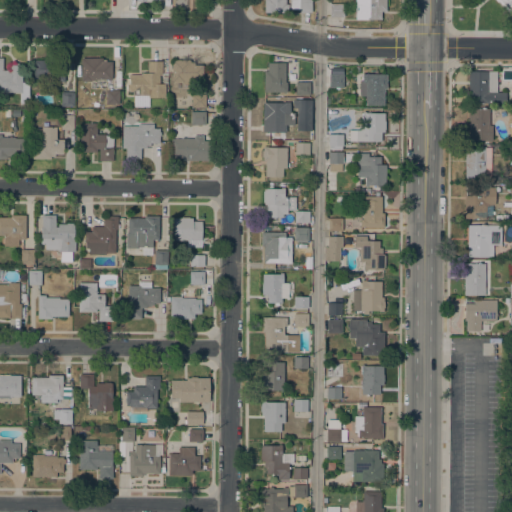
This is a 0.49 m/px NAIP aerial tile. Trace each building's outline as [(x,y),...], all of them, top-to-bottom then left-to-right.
[(264,0),(285,0),(285,4),(288,4),(288,13),(264,12),(264,0)] [(298,12),(298,10),(289,9),(289,0),(311,0),(311,12),(298,12)] [(355,19),(355,0),(386,0),(386,11),(381,11),(381,19),(355,19)] [(511,0),(511,15),(510,15),(495,0),(511,0)] [(343,17),(329,16),(329,3),(344,3),(343,17)] [(0,58),(2,58),(2,70),(9,70),(9,65),(21,65),(21,82),(28,82),(28,103),(19,103),(19,92),(1,92),(1,94),(0,94),(0,58)] [(81,58),(102,58),(102,61),(111,61),(111,79),(91,79),(91,81),(81,81),(81,58)] [(34,60),(64,60),(64,81),(56,81),(56,79),(45,79),(45,77),(34,77),(34,60)] [(171,60),(189,60),(189,62),(194,62),(194,65),(202,65),(202,79),(193,79),(193,83),(181,84),(181,81),(171,81),(171,60)] [(132,92),(129,92),(129,91),(127,91),(127,87),(129,87),(129,75),(141,75),(141,73),(148,73),(148,61),(161,61),(161,75),(159,75),(159,84),(165,84),(165,97),(147,97),(147,95),(132,95),(132,92)] [(263,92),(263,71),(267,71),(267,62),(285,63),(285,82),(287,82),(286,92),(263,92)] [(468,103),(468,71),(489,71),(489,73),(495,73),(495,92),(505,92),(505,103),(468,103)] [(329,74),(343,74),(343,87),(328,87),(329,74)] [(362,81),(362,74),(386,74),(386,89),(384,89),(383,106),(365,105),(365,103),(359,103),(359,97),(365,97),(365,96),(364,96),(364,95),(359,95),(359,81),(362,81)] [(295,95),(295,82),(309,82),(309,95),(295,95)] [(106,90),(119,90),(119,104),(106,104),(106,90)] [(61,91),(74,92),(73,106),(60,106),(61,91)] [(191,94),(205,94),(205,107),(191,107),(191,94)] [(311,131),(296,131),(296,108),(293,107),(293,99),(311,100),(311,131)] [(264,102),(290,103),(289,112),(294,112),(294,125),(287,125),(287,133),(262,132),(264,102)] [(468,108),(489,108),(489,125),(491,125),(491,141),(487,141),(487,140),(468,140),(468,108)] [(190,111),(205,111),(205,124),(191,124),(190,111)] [(348,141),(349,130),(358,130),(358,126),(361,126),(362,118),(360,118),(360,113),(362,113),(362,111),(365,112),(384,113),(384,121),(385,121),(385,129),(384,129),(384,132),(381,132),(381,142),(348,141)] [(60,115),(73,115),(73,129),(60,129),(60,115)] [(99,161),(99,149),(96,149),(96,152),(79,152),(79,123),(97,123),(96,134),(104,134),(104,136),(112,136),(112,161),(99,161)] [(122,126),(138,126),(138,124),(153,124),(153,128),(159,128),(159,132),(160,132),(160,136),(159,136),(159,143),(150,143),(150,146),(146,146),(146,148),(140,148),(140,159),(125,158),(125,148),(122,148),(122,126)] [(32,159),(32,137),(41,137),(41,126),(56,127),(56,139),(63,139),(63,154),(54,154),(54,156),(50,156),(50,159),(32,159)] [(0,134),(1,134),(1,137),(14,137),(14,138),(23,138),(23,156),(6,156),(6,159),(0,159),(0,134)] [(328,134),(342,134),(342,146),(341,146),(341,149),(329,149),(329,146),(328,146),(328,134)] [(182,160),(182,157),(170,157),(170,138),(180,139),(180,138),(193,138),(193,135),(203,135),(202,140),(212,141),(212,160),(182,160)] [(294,154),(295,142),(309,142),(309,154),(294,154)] [(286,168),(282,168),(282,177),(264,176),(265,161),(262,161),(262,157),(261,157),(261,150),(262,150),(262,146),(267,146),(267,147),(286,147),(286,168)] [(464,147),(485,147),(490,147),(490,178),(464,178),(464,147)] [(328,152),(342,152),(342,163),(341,163),(341,171),(329,171),(329,163),(328,163),(328,152)] [(357,153),(368,153),(368,156),(380,156),(380,165),(385,165),(385,185),(368,185),(368,186),(365,186),(365,177),(356,177),(357,153)] [(354,154),(354,162),(344,162),(344,154),(354,154)] [(295,210),(287,210),(287,214),(282,214),(282,217),(268,217),(268,211),(266,211),(266,204),(263,204),(263,202),(262,202),(262,191),(263,191),(263,188),(280,188),(280,187),(284,187),(284,197),(295,197),(295,210)] [(485,218),(464,218),(464,195),(468,195),(468,187),(495,187),(494,204),(485,204),(485,216),(485,218)] [(360,227),(360,219),(362,219),(362,205),(364,205),(363,196),(381,196),(381,213),(384,213),(384,227),(360,227)] [(294,211),(309,211),(308,223),(294,222),(294,211)] [(0,217),(10,217),(10,215),(25,215),(25,239),(18,239),(18,246),(3,246),(3,235),(0,235),(0,217)] [(55,215),(55,227),(57,227),(57,224),(66,224),(66,223),(72,223),(72,224),(74,224),(74,239),(75,239),(75,252),(71,252),(71,261),(60,261),(60,251),(57,251),(57,249),(45,249),(45,244),(40,244),(40,226),(41,226),(41,215),(55,215)] [(84,231),(91,231),(91,226),(103,226),(103,216),(117,216),(117,229),(115,229),(115,253),(105,252),(105,254),(89,254),(89,246),(84,246),(84,231)] [(126,233),(127,233),(127,218),(144,218),(144,216),(158,216),(158,240),(152,240),(152,255),(142,255),(142,247),(137,247),(137,248),(126,248),(126,233)] [(182,239),(182,240),(173,240),(173,218),(181,218),(181,217),(189,217),(189,218),(192,218),(192,221),(201,221),(201,239),(182,239)] [(327,231),(327,218),(342,218),(342,231),(327,231)] [(466,256),(467,225),(500,225),(500,245),(493,244),(493,257),(466,256)] [(274,268),(260,268),(261,232),(263,232),(263,226),(276,226),(276,232),(285,232),(285,237),(291,237),(291,263),(274,263),(274,268)] [(294,227),(308,228),(308,241),(307,240),(307,242),(296,242),(296,240),(294,240),(294,227)] [(324,247),(327,247),(327,236),(342,236),(341,248),(339,248),(339,261),(324,260),(324,247)] [(354,236),(366,236),(366,241),(378,241),(378,248),(381,248),(381,254),(384,254),(384,270),(362,269),(362,261),(359,261),(359,247),(354,247),(354,236)] [(20,249),(33,249),(33,264),(20,264),(20,249)] [(154,250),(167,250),(167,264),(154,264),(154,250)] [(189,266),(189,254),(204,255),(204,266),(189,266)] [(90,258),(90,267),(79,267),(79,258),(90,258)] [(463,263),(484,263),(484,295),(463,295),(463,263)] [(28,270),(41,270),(41,284),(28,285),(28,270)] [(189,284),(189,271),(204,271),(204,285),(189,284)] [(262,274),(279,274),(279,273),(282,273),(282,283),(288,283),(288,298),(281,298),(281,303),(278,303),(278,305),(274,305),(274,303),(266,303),(267,294),(261,294),(261,283),(262,283),(262,274)] [(0,318),(0,278),(3,278),(3,284),(8,284),(8,283),(18,283),(18,303),(20,303),(20,318),(0,318)] [(381,297),(383,297),(383,301),(384,301),(384,308),(383,308),(383,311),(378,311),(359,310),(359,290),(360,290),(360,280),(364,280),(364,281),(381,281),(381,297)] [(125,319),(125,305),(128,305),(128,286),(138,286),(138,281),(151,281),(151,288),(159,288),(159,303),(153,303),(153,305),(150,305),(150,306),(146,306),(146,308),(141,308),(141,319),(125,319)] [(96,283),(96,294),(104,294),(104,306),(112,306),(112,321),(98,321),(98,309),(96,309),(96,312),(78,312),(78,282),(96,283)] [(202,291),(211,290),(211,305),(202,306),(202,291)] [(293,308),(293,296),(301,296),(301,292),(307,292),(307,296),(308,296),(308,308),(293,308)] [(37,295),(45,295),(45,297),(59,297),(59,299),(68,299),(68,316),(51,316),(51,319),(37,319),(37,295)] [(169,318),(170,296),(181,296),(181,298),(194,298),(194,299),(201,299),(200,313),(194,313),(194,318),(169,318)] [(464,300),(496,300),(496,320),(480,320),(480,331),(465,331),(465,319),(464,319),(464,303),(464,300)] [(327,302),(340,303),(340,315),(327,315),(327,302)] [(293,313),(308,313),(308,326),(293,326),(293,313)] [(262,317),(286,317),(286,326),(284,326),(283,335),(299,335),(299,352),(280,351),(280,349),(264,349),(264,332),(262,332),(262,317)] [(326,333),(327,319),(342,320),(342,333),(326,333)] [(348,319),(366,319),(366,322),(371,322),(371,324),(378,324),(379,332),(383,332),(384,355),(361,355),(361,346),(355,346),(354,338),(349,338),(348,319)] [(293,368),(293,356),(307,357),(307,368),(293,368)] [(283,381),(284,381),(284,391),(280,391),(280,390),(262,390),(262,382),(261,382),(261,374),(262,374),(262,370),(267,370),(267,362),(283,362),(283,381)] [(361,394),(361,375),(360,375),(360,364),(362,364),(362,365),(382,366),(382,374),(383,374),(383,381),(383,385),(379,385),(379,394),(361,394)] [(95,410),(95,408),(87,408),(87,388),(79,388),(79,374),(92,374),(92,383),(103,383),(103,382),(110,382),(110,383),(111,383),(111,397),(112,397),(112,410),(95,410)] [(0,375),(20,375),(20,397),(10,396),(10,398),(0,398),(0,375)] [(56,399),(56,402),(40,402),(40,395),(31,395),(31,377),(48,377),(48,375),(62,375),(62,386),(70,386),(69,399),(62,399),(56,399)] [(131,405),(125,405),(125,391),(132,391),(132,386),(144,386),(144,375),(159,375),(159,388),(156,389),(156,408),(144,408),(144,406),(131,406),(131,405)] [(178,401),(178,398),(170,398),(170,380),(186,380),(186,377),(190,377),(196,377),(196,378),(208,378),(208,402),(178,401)] [(340,387),(340,399),(326,399),(326,387),(340,387)] [(293,411),(292,399),(307,399),(307,411),(293,411)] [(284,422),(280,422),(280,431),(263,431),(263,415),(260,415),(260,411),(259,411),(259,405),(260,405),(260,401),(265,401),(265,402),(284,402),(284,422)] [(357,429),(362,429),(362,416),(361,416),(361,406),(362,406),(362,403),(366,403),(366,406),(379,407),(379,426),(382,426),(381,438),(357,438),(357,432),(357,429)] [(52,419),(52,409),(71,409),(71,423),(58,423),(58,419),(52,419)] [(188,424),(189,411),(202,411),(202,424),(188,424)] [(325,441),(326,428),(327,428),(327,419),(339,419),(339,428),(340,428),(340,429),(346,430),(346,441),(340,441),(340,442),(325,441)] [(56,441),(56,427),(70,427),(70,441),(56,441)] [(133,441),(120,441),(120,427),(133,427),(133,441)] [(188,441),(188,429),(202,429),(202,441),(188,441)] [(0,439),(10,440),(10,443),(18,443),(18,458),(12,458),(12,463),(0,462),(0,439)] [(111,465),(112,465),(112,478),(98,478),(98,466),(96,466),(96,469),(78,469),(78,440),(96,440),(96,450),(111,450),(111,465)] [(128,476),(128,452),(133,452),(133,444),(154,444),(154,455),(159,456),(159,473),(142,473),(142,476),(128,476)] [(288,480),(277,480),(277,474),(265,474),(265,467),(263,467),(263,461),(260,461),(260,459),(260,447),(261,447),(261,445),(277,445),(277,444),(281,444),(281,462),(288,462),(288,465),(288,480)] [(326,459),(326,446),(339,446),(340,459),(326,459)] [(168,475),(168,453),(178,453),(178,447),(193,447),(193,455),(199,455),(199,470),(191,470),(191,475),(168,475)] [(351,450),(377,450),(377,459),(379,459),(379,463),(382,463),(382,481),(351,481),(351,471),(342,471),(343,451),(351,451),(351,450)] [(31,476),(31,454),(43,454),(43,456),(56,456),(56,457),(62,457),(62,459),(64,459),(64,464),(62,464),(62,472),(55,472),(55,476),(31,476)] [(292,479),(292,467),(306,467),(306,479),(292,479)] [(306,497),(292,497),(292,496),(285,496),(285,506),(292,506),(291,511),(262,511),(263,511),(263,506),(259,506),(259,488),(265,488),(267,486),(272,486),(273,488),(282,489),(282,487),(283,487),(283,486),(292,486),(292,484),(306,484),(306,497)] [(354,511),(355,501),(362,501),(362,491),(380,491),(380,508),(382,508),(382,511),(354,511)]
